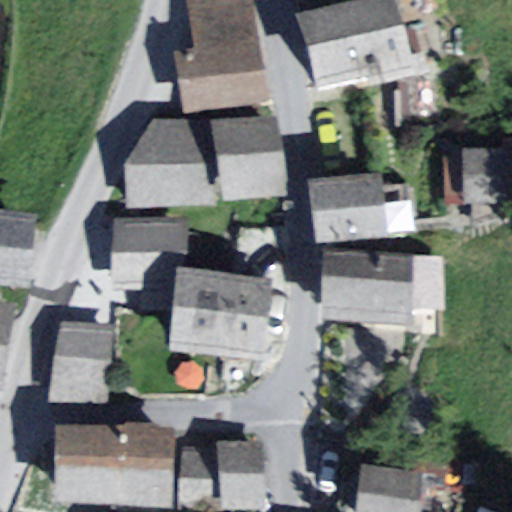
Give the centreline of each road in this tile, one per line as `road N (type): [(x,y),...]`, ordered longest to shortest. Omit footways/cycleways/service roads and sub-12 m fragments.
road 1 (tertiary): [(6,429),(166,0)]
road 2 (residential): [(297,417),(291,165),(268,0)]
road 3 (unclassified): [(297,417),(6,429)]
